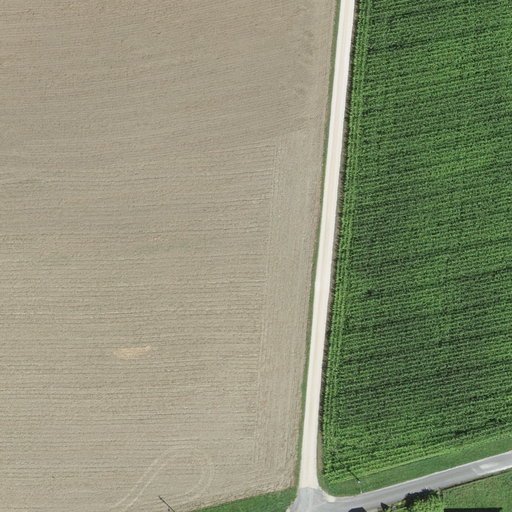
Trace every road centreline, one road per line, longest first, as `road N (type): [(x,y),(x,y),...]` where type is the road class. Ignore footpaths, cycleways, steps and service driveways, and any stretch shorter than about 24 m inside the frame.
road 1 (track): [(343,0),(306,511)]
road 2 (residential): [(511,459),(335,511)]
